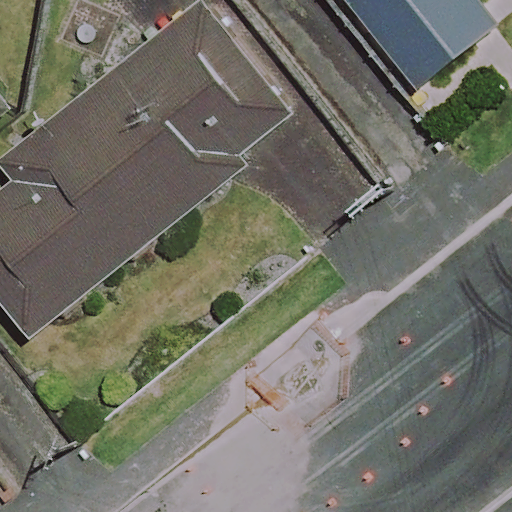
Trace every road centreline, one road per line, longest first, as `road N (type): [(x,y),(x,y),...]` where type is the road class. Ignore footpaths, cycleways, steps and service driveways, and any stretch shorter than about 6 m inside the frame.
road 1 (unknown): [(511,305),(261,0)]
road 2 (residential): [(309,511),(511,351)]
